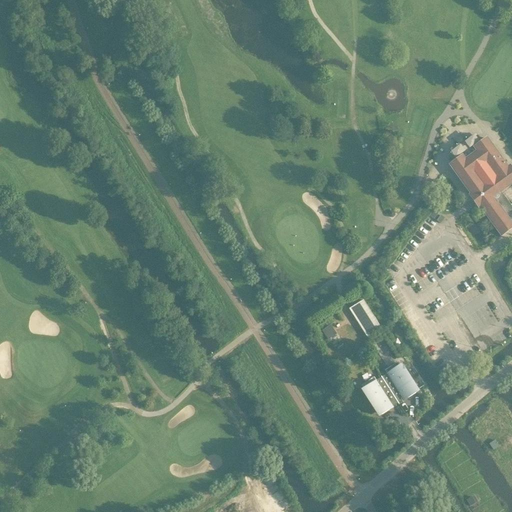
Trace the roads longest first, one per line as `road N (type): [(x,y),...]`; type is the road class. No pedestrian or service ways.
road 1 (unclassified): [(343,511),(511,367)]
road 2 (track): [(191,383),(235,423),(259,511)]
